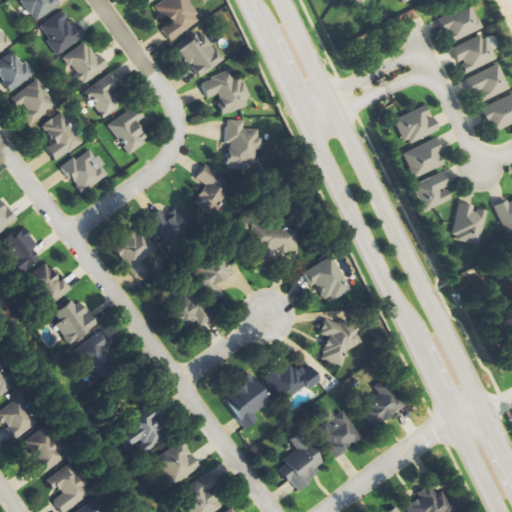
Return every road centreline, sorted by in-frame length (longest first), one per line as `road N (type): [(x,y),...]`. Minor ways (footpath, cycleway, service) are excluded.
road 1 (tertiary): [(242,0),(494,511)]
road 2 (tertiary): [(511,478),(277,0)]
road 3 (residential): [(268,511),(0,141)]
road 4 (residential): [(95,0),(168,98),(178,128),(167,159),(72,235)]
road 5 (residential): [(300,119),(424,59),(479,167),(511,150)]
road 6 (residential): [(478,409),(429,432),(324,511)]
